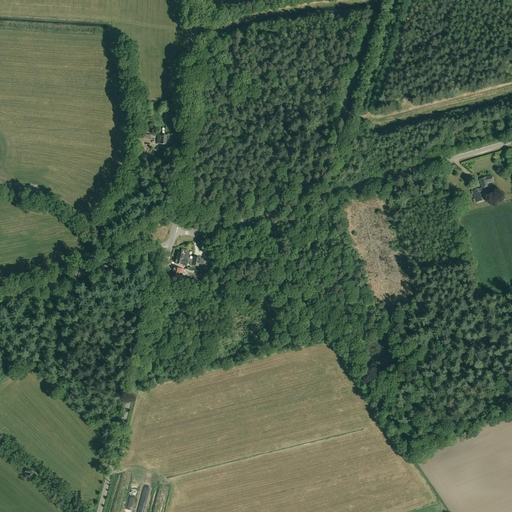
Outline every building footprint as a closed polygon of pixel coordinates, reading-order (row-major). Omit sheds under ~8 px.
[(151,135),(142,134),(142,130),(139,130),(138,134),(137,134),(136,138),(145,139),(145,138),(151,139),(151,135)] [(157,144),(166,145),(167,135),(158,134),(157,144)] [(492,176),(480,180),(482,188),(490,186),(489,183),(494,182),(492,176)] [(475,200),(481,198),(479,189),(472,191),(475,200)] [(178,252),(176,258),(187,261),(189,254),(188,254),(189,251),(182,249),(181,253),(178,252)] [(175,263),(185,266),(186,266),(187,261),(176,258),(175,263)] [(204,281),(193,278),(188,277),(187,280),(192,281),(191,286),(202,288),(204,281)]
